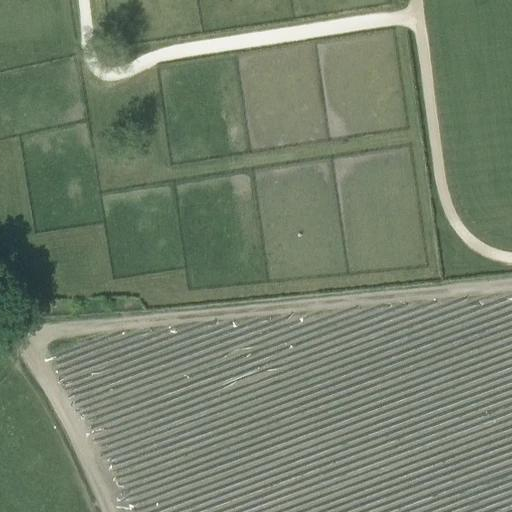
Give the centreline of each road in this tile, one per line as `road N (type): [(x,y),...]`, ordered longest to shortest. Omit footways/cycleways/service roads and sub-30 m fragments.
road 1 (track): [(5,335),(511,284)]
road 2 (track): [(5,335),(37,372),(107,511)]
